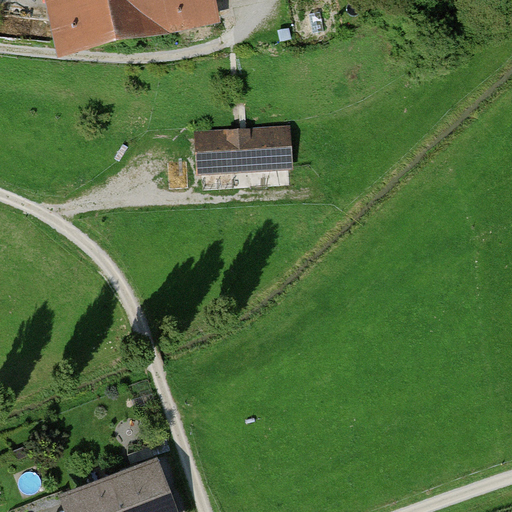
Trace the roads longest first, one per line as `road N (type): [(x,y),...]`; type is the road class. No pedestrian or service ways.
road 1 (track): [(0,198),(43,216),(120,282),(139,314),(205,511)]
road 2 (track): [(0,54),(73,64),(230,53),(282,0)]
